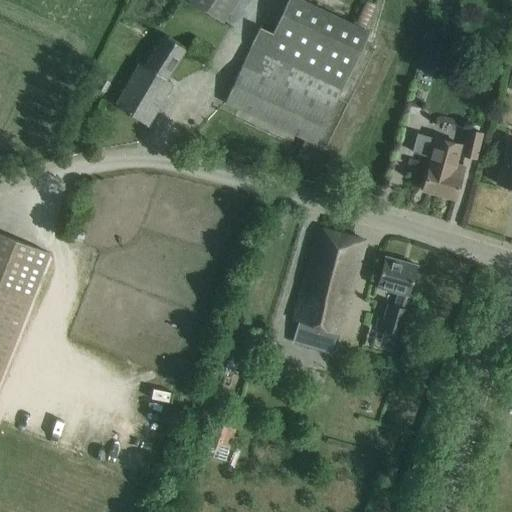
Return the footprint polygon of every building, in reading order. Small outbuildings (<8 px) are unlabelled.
[(188,0),(223,22),(236,0),(188,0)] [(369,28),(307,0),(287,0),(273,31),(351,68),(369,28)] [(260,25),(232,84),(224,102),(304,139),(297,154),(309,159),(351,68),(273,31),(260,25)] [(139,61),(115,104),(147,125),(175,83),(166,77),(185,49),(163,34),(144,64),(139,61)] [(214,48),(197,38),(189,51),(207,61),(214,48)] [(468,129),(462,155),(475,158),(482,133),(468,129)] [(431,158),(427,170),(422,189),(455,198),(464,166),(454,164),(460,144),(436,137),(430,158),(431,158)] [(511,142),(507,141),(496,183),(511,187),(511,142)] [(292,342),(330,354),(360,259),(365,239),(319,227),(314,247),(293,320),(298,321),(292,342)] [(0,232),(0,375),(24,316),(49,252),(0,232)] [(386,302),(383,317),(378,316),(375,327),(408,336),(415,310),(408,308),(412,295),(408,294),(417,265),(385,255),(379,274),(375,287),(394,292),(396,293),(394,304),(386,302)]
